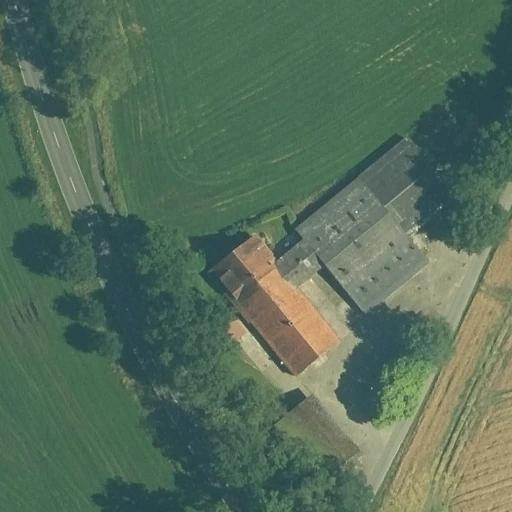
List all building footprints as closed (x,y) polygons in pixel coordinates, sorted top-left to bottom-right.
[(480,128),(451,106),(432,131),(461,153),(480,128)] [(409,231),(458,195),(418,140),(369,177),(409,231)] [(358,309),(429,257),(409,231),(369,177),(298,229),(309,244),(326,267),(358,309)] [(262,233),(217,266),(296,373),(341,340),(301,286),(284,262),(262,233)] [(284,262),(301,286),(326,267),(309,244),(284,262)]
